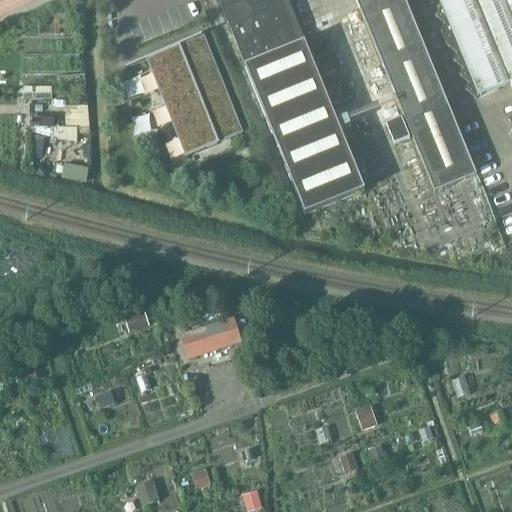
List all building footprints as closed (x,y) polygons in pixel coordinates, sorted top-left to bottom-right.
[(228,0),(247,60),(309,41),(295,0),(228,0)] [(148,58),(188,157),(188,158),(242,136),(202,37),(148,58)] [(393,118),(401,138),(414,133),(407,113),(393,118)] [(78,131),(77,117),(45,118),(45,132),(78,131)] [(86,182),(89,170),(65,166),(63,178),(86,182)] [(265,187),(249,193),(256,209),(271,203),(265,187)] [(177,343),(182,357),(184,362),(241,343),(234,324),(177,343)] [(118,398),(114,381),(100,384),(104,401),(118,398)] [(496,420),(508,418),(505,403),(493,405),(496,420)] [(356,413),(361,433),(377,428),(372,408),(356,413)] [(344,448),(348,466),(364,463),(361,445),(344,448)] [(135,489),(141,509),(158,504),(152,484),(135,489)]
